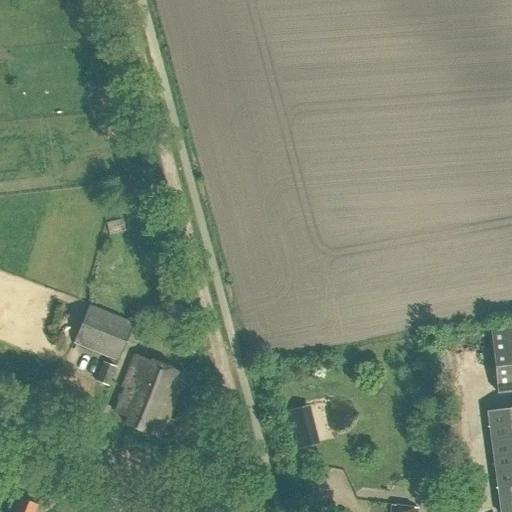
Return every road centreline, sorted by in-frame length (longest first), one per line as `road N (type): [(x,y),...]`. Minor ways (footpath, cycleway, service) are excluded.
road 1 (track): [(249,511),(254,495),(123,0)]
road 2 (tertiary): [(210,511),(0,424)]
